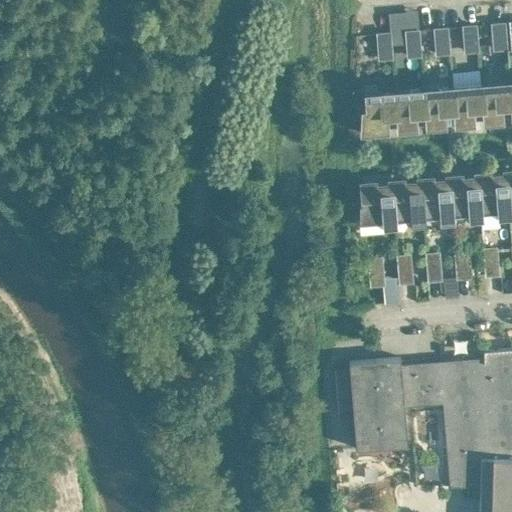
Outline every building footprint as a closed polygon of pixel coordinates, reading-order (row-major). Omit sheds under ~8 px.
[(494,48),(507,47),(505,22),(492,23),(494,48)] [(478,49),(476,25),(463,26),(466,50),(478,49)] [(449,52),(447,27),(435,28),(437,53),(449,52)] [(421,54),(418,30),(406,31),(408,55),(421,54)] [(392,56),(390,32),(377,33),(379,57),(392,56)] [(511,116),(510,81),(481,84),(483,122),(503,120),(502,117),(511,116)] [(483,122),(481,84),(452,86),(455,124),(474,123),(474,119),(483,118),(483,122)] [(455,124),(452,86),(423,89),(426,127),(445,125),(445,122),(454,121),(454,124),(455,124)] [(426,127),(423,89),(395,91),(397,129),(417,127),(416,124),(425,123),(426,127)] [(397,129),(395,91),(365,93),(366,110),(362,110),(361,132),(388,130),(388,126),(397,126),(397,129)] [(509,221),(505,170),(504,170),(504,174),(489,175),(489,171),(476,172),(480,223),(481,223),(480,212),(498,211),(499,221),(508,220),(508,221),(509,221)] [(480,223),(476,172),(475,173),(475,176),(461,177),(460,174),(447,175),(452,226),(453,225),(452,215),(469,213),(470,223),(480,223)] [(452,226),(447,175),(446,175),(447,179),(432,180),(432,176),(419,177),(423,228),(424,228),(423,217),(441,216),(441,226),(451,225),(451,226),(452,226)] [(423,228),(419,177),(418,177),(418,181),(403,182),(403,179),(390,180),(394,230),(395,230),(394,220),(412,218),(413,228),(422,227),(422,228),(423,228)] [(394,230),(390,180),(389,180),(389,183),(374,185),(374,181),(360,182),(362,203),(361,203),(361,202),(359,202),(359,223),(383,221),(384,231),(394,230)] [(495,248),(483,249),(485,273),(497,272),(495,248)] [(466,250),(454,251),(456,276),(468,275),(466,250)] [(438,253),(425,254),(427,278),(440,277),(438,253)] [(409,255),(396,256),(399,280),(411,279),(409,255)] [(380,257),(368,258),(370,283),(382,282),(380,257)] [(511,511),(511,346),(483,349),(483,355),(400,362),(400,356),(348,360),(349,366),(333,368),(337,411),(352,410),(355,448),(407,443),(404,405),(441,402),(448,486),(480,486),(479,511),(511,511)]
